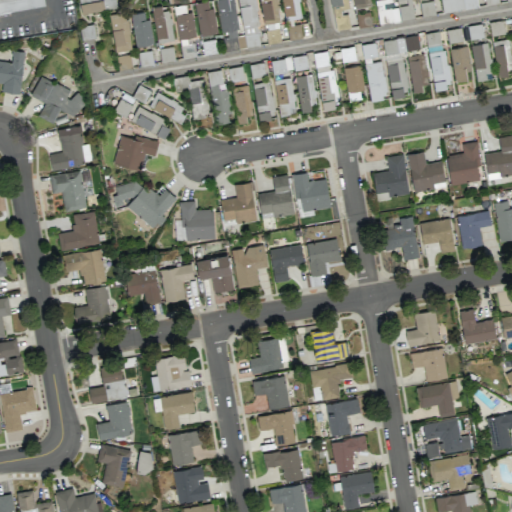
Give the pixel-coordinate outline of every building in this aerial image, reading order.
[(0,0),(0,12),(42,6),(40,0),(0,0)] [(113,0),(77,0),(81,14),(115,7),(113,0)] [(215,32),(211,0),(195,2),(198,34),(215,32)] [(216,0),(221,31),(238,28),(232,0),(216,0)] [(238,0),(243,34),(237,35),(238,47),(260,45),(254,0),(238,0)] [(260,0),(264,23),(279,20),(275,0),(260,0)] [(281,0),(285,20),(301,17),(297,0),(281,0)] [(330,0),(334,30),(350,28),(347,10),(348,10),(346,0),(330,0)] [(352,0),(354,8),(371,5),(369,0),(352,0)] [(406,0),(407,5),(398,6),(400,19),(413,18),(410,0),(406,0)] [(152,8),(156,42),(172,40),(169,6),(152,8)] [(377,8),(378,22),(399,21),(398,7),(377,8)] [(132,48),(125,11),(108,14),(115,51),(132,48)] [(146,11),(130,13),(136,46),(152,43),(146,11)] [(370,25),(369,12),(356,13),(357,26),(370,25)] [(302,37),(300,24),(286,26),(288,39),(302,37)] [(265,30),(267,43),(281,41),(278,28),(265,30)] [(441,30),(426,32),(433,90),(448,88),(441,30)] [(419,48),(417,34),(382,39),(384,54),(419,48)] [(492,40),(496,77),(511,75),(508,39),(492,40)] [(363,58),(377,55),(374,41),(360,44),(363,58)] [(470,45),(477,80),(493,77),(486,42),(470,45)] [(454,81),(466,80),(465,70),(469,70),(467,46),(450,48),(454,81)] [(0,60),(0,90),(19,93),(24,51),(11,49),(10,61),(0,60)] [(328,50),(313,52),(321,110),(337,108),(328,50)] [(116,56),(118,69),(131,67),(129,53),(116,56)] [(428,87),(423,53),(406,56),(411,89),(428,87)] [(272,72),(307,68),(305,54),(270,59),(272,72)] [(364,63),(370,100),(387,96),(380,60),(364,63)] [(402,61),(386,63),(391,98),(407,95),(402,61)] [(348,100),(360,98),(359,90),(364,89),(360,65),(343,67),(348,100)] [(226,88),(222,88),(219,69),(208,71),(217,123),(231,121),(226,88)] [(294,75),(301,109),(317,106),(310,72),(294,75)] [(58,109),(75,117),(84,99),(71,93),(72,91),(39,75),(29,95),(44,102),(37,116),(52,123),(58,109)] [(192,117),(208,115),(203,79),(189,80),(188,75),(172,77),(174,91),(188,89),(192,117)] [(279,115),(296,112),(290,77),(274,79),(279,115)] [(257,120),(273,118),(269,81),(253,83),(257,120)] [(252,118),(248,84),(232,86),(236,120),(252,118)] [(186,104),(154,92),(148,108),(180,120),(186,104)] [(164,137),(169,128),(161,124),(164,118),(137,106),(129,121),(164,137)] [(51,169),(90,162),(87,143),(82,144),(79,125),(57,128),(61,151),(48,153),(51,169)] [(511,134),(498,137),(500,150),(484,152),(488,178),(511,174),(511,134)] [(134,135),(133,138),(120,135),(112,162),(139,170),(144,153),(154,155),(158,141),(134,135)] [(480,180),(475,141),(461,142),(462,152),(446,154),(449,184),(480,180)] [(441,160),(424,162),(423,150),(407,152),(412,190),(444,186),(441,160)] [(385,155),(387,169),(372,172),(376,199),(408,194),(402,153),(385,155)] [(85,207),(79,169),(48,175),(51,193),(61,191),(64,211),(85,207)] [(325,177),(307,180),(306,171),(293,173),(298,211),(330,206),(325,177)] [(273,190),(257,193),(260,212),(272,210),(273,216),(293,213),(286,174),(271,176),(273,190)] [(175,197),(163,188),(158,195),(146,185),(142,186),(134,181),(114,185),(115,192),(112,196),(114,207),(124,205),(152,227),(156,222),(164,220),(162,213),(175,197)] [(233,184),(235,196),(219,199),(223,220),(234,218),(235,222),(256,219),(250,181),(233,184)] [(511,238),(511,198),(508,199),(508,200),(492,202),(499,241),(511,238)] [(214,237),(212,209),(194,209),(194,200),(179,201),(180,219),(174,219),(175,239),(214,237)] [(481,244),(478,227),(490,224),(488,210),(456,216),(462,248),(481,244)] [(71,214),(73,230),(57,232),(59,249),(98,243),(93,211),(71,214)] [(417,257),(412,216),(398,217),(399,226),(381,228),(384,249),(401,247),(402,259),(417,257)] [(454,250),(448,217),(418,222),(422,243),(438,241),(440,252),(454,250)] [(311,275),(326,272),(324,262),(339,259),(335,237),(304,243),(311,275)] [(231,249),(236,287),(257,284),(255,267),(266,266),(263,244),(243,247),(243,248),(231,249)] [(287,280),(286,265),(302,263),(300,244),(269,247),(272,282),(287,280)] [(82,284),(105,280),(99,248),(61,254),(64,271),(80,268),(82,284)] [(233,288),(227,254),(195,259),(198,278),(210,276),(212,292),(233,288)] [(193,278),(190,263),(158,269),(164,301),(184,298),(181,280),(193,278)] [(125,273),(127,294),(143,293),(144,303),(158,302),(155,270),(125,273)] [(110,318),(105,285),(83,288),(86,305),(73,307),(75,323),(110,318)] [(0,335),(4,335),(0,315),(9,314),(6,296),(0,297),(0,335)] [(495,338),(492,318),(474,321),(472,308),(459,310),(463,343),(495,338)] [(405,330),(407,344),(438,340),(434,309),(413,312),(415,329),(405,330)] [(511,335),(511,314),(500,316),(503,337),(511,335)] [(346,356),(345,341),(332,343),(331,328),(311,330),(314,359),(346,356)] [(288,365),(283,336),(256,340),(259,356),(248,358),(250,371),(288,365)] [(0,374),(21,372),(17,340),(0,341),(0,374)] [(445,378),(442,348),(409,352),(411,366),(423,365),(425,380),(445,378)] [(158,389),(189,385),(184,354),(154,357),(158,389)] [(125,397),(120,363),(99,367),(102,385),(87,388),(90,402),(125,397)] [(313,400),(339,396),(336,380),(351,377),(349,363),(309,369),(313,400)] [(265,393),(267,408),(287,406),(284,376),(251,379),(252,394),(265,393)] [(451,398),(458,397),(455,380),(415,387),(419,407),(436,404),(438,416),(453,413),(451,398)] [(0,400),(4,431),(21,428),(19,412),(35,410),(32,388),(0,392),(0,400)] [(194,411),(190,391),(158,396),(164,428),(179,426),(177,414),(194,411)] [(359,411),(356,398),(324,403),(329,435),(349,432),(346,414),(359,411)] [(95,422),(97,438),(131,434),(126,401),(105,404),(107,421),(95,422)] [(256,416),(258,430),(271,427),(275,445),(294,441),(289,410),(256,416)] [(511,412),(486,416),(490,448),(510,446),(508,426),(511,425),(511,412)] [(421,423),(423,441),(424,441),(426,455),(471,449),(469,434),(459,435),(456,418),(421,423)] [(192,461),(190,444),(200,443),(199,430),(167,433),(170,463),(192,461)] [(329,442),(336,471),(353,467),(350,452),(366,449),(363,434),(329,442)] [(129,449),(99,443),(96,460),(105,462),(101,482),(122,486),(129,449)] [(262,454),(264,467),(280,464),(283,481),(302,477),(296,447),(262,454)] [(469,472),(466,454),(427,460),(430,481),(446,479),(448,490),(463,487),(460,473),(469,472)] [(177,502),(209,497),(207,480),(202,480),(200,466),(172,469),(177,502)] [(358,506),(356,493),(373,490),(370,470),(338,476),(344,508),(358,506)] [(268,489),(271,503),(282,501),(283,511),(305,511),(300,483),(268,489)] [(54,490),(58,511),(96,511),(93,492),(73,496),(72,487),(54,490)] [(16,491),(18,511),(52,511),(51,500),(33,502),(32,489),(16,491)] [(476,503),(474,490),(434,497),(437,511),(449,509),(450,511),(469,511),(468,504),(476,503)] [(0,511),(13,511),(10,493),(0,494),(0,511)] [(182,511),(212,511),(212,503),(182,507),(182,511)]
